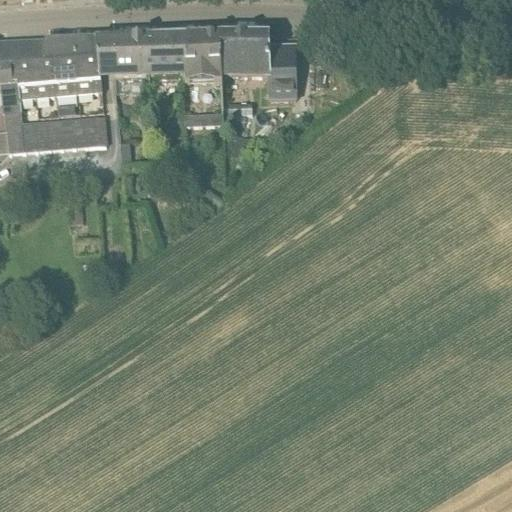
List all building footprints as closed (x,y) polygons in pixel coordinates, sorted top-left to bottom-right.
[(222,39),(188,40),(96,43),(97,63),(101,81),(102,81),(102,85),(184,83),(185,87),(224,85),(224,83),(224,79),(223,79),(222,39)] [(224,83),(269,83),(269,80),(290,81),(290,51),(270,51),(270,40),(222,39),(223,79),(224,79),(224,83)] [(46,66),(53,65),(75,64),(97,63),(96,43),(49,46),(45,46),(46,66)] [(0,68),(12,68),(31,67),(46,66),(45,46),(0,46),(0,68)] [(78,99),(103,97),(102,85),(102,81),(101,81),(97,63),(75,64),(77,87),(78,99)] [(77,87),(75,64),(53,65),(57,89),(58,100),(78,99),(77,87)] [(58,100),(57,89),(53,65),(46,66),(31,67),(35,91),(35,102),(58,100)] [(21,103),(35,102),(35,91),(31,67),(12,68),(15,93),(20,92),(21,103)] [(21,103),(20,92),(15,93),(12,68),(0,68),(0,90),(2,90),(4,118),(22,116),(21,103)] [(25,157),(22,128),(22,116),(4,118),(9,158),(25,157)] [(209,117),(197,118),(197,129),(209,129),(209,117)] [(221,128),(221,117),(209,117),(209,129),(221,128)] [(197,118),(185,118),(185,120),(185,128),(185,129),(197,129),(197,118)] [(101,150),(100,140),(99,131),(98,122),(85,123),(88,152),(101,150)] [(76,153),(88,152),(85,123),(73,124),(76,153)] [(63,154),(76,153),(73,124),(60,125),(63,154)] [(51,155),(63,154),(60,125),(48,126),(51,155)] [(38,156),(51,155),(48,126),(36,127),(38,156)] [(25,157),(38,156),(36,127),(22,128),(25,157)] [(232,159),(254,164),(259,146),(237,141),(232,159)] [(119,147),(121,166),(131,165),(129,147),(119,147)] [(162,156),(152,156),(153,167),(162,167),(162,156)] [(224,208),(212,199),(213,215),(224,208)] [(81,204),(68,205),(70,227),(83,225),(81,204)] [(106,267),(107,278),(119,276),(117,266),(106,267)]
